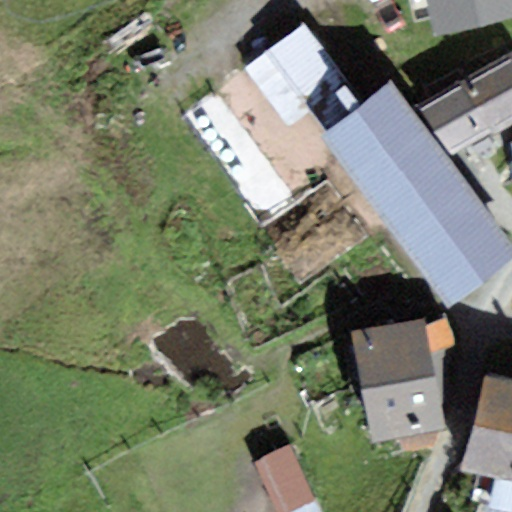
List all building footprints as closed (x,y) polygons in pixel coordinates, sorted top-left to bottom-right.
[(511,0),(444,0),(453,41),(511,29),(511,0)] [(321,147),(331,140),(374,111),(361,91),(348,100),(303,35),(263,62),(321,147)] [(511,130),(511,68),(507,60),(412,113),(448,166),(511,130)] [(374,111),(331,140),(451,315),(511,272),(511,258),(448,166),(412,113),(399,94),(374,111)] [(428,329),(356,339),(370,444),(442,434),(428,329)] [(511,385),(480,376),(455,469),(511,484),(511,385)] [(320,511),(296,451),(260,465),(278,511),(320,511)]
